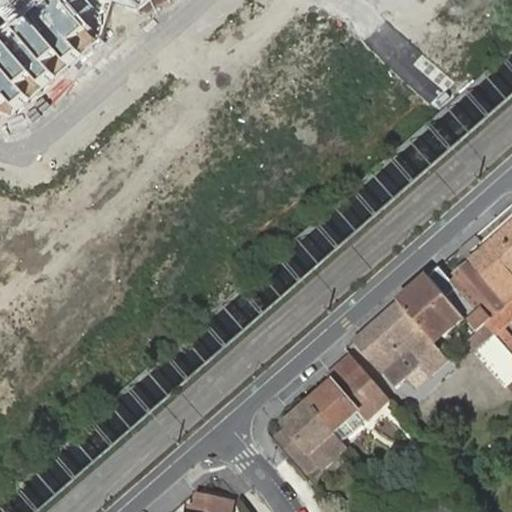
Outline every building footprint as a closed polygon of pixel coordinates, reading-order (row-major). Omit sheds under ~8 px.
[(101,41),(63,0),(57,0),(0,51),(0,113),(15,118),(101,41)] [(442,110),(309,0),(246,0),(30,186),(169,340),(442,110)] [(30,186),(0,176),(0,492),(169,340),(30,186)] [(509,307),(511,303),(511,282),(511,280),(511,279),(511,225),(473,260),(476,264),(473,266),(508,308),(509,307)] [(494,320),(507,308),(469,264),(456,275),(484,309),(494,320)] [(457,288),(440,268),(430,276),(447,296),(457,288)] [(447,296),(430,276),(400,303),(435,344),(466,318),(447,296)] [(458,287),(457,288),(447,296),(466,318),(470,324),(481,314),(489,324),(494,320),(484,309),(480,313),(458,287)] [(435,344),(400,303),(356,341),(396,387),(421,365),(432,377),(450,361),(449,360),(435,344)] [(511,303),(509,307),(508,308),(507,308),(494,320),(489,324),(487,325),(497,336),(497,337),(511,353),(511,334),(507,328),(511,324),(511,303)] [(487,325),(489,324),(481,314),(470,324),(471,325),(479,334),(487,325)] [(470,341),(479,334),(471,325),(463,333),(470,341)] [(511,386),(511,353),(497,337),(497,336),(487,325),(479,334),(470,341),(479,351),(510,386),(511,385),(511,386)] [(390,399),(362,367),(351,355),(329,375),(339,387),(314,409),(335,433),(359,411),(367,420),(390,399)] [(348,448),(335,433),(314,409),(290,431),(293,434),(283,444),(309,473),(319,464),(324,469),(348,448)] [(232,511),(235,502),(205,496),(202,510),(193,508),(191,511),(232,511)] [(423,498),(420,511),(457,511),(459,505),(423,498)]
